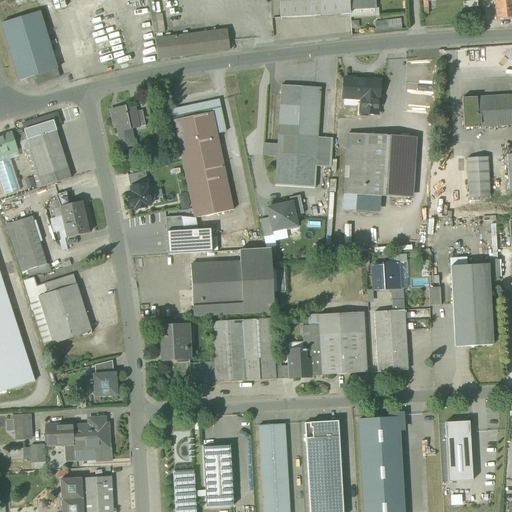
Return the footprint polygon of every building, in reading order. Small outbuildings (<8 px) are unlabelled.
[(64,0),(50,0),(52,9),(66,6),(64,0)] [(349,10),(348,0),(278,0),(280,18),(350,14),(349,10)] [(374,16),(374,8),(375,8),(374,0),(348,0),(349,10),(350,14),(350,17),(374,16)] [(422,0),(424,15),(431,15),(431,8),(435,8),(434,0),(422,0)] [(511,0),(494,0),(496,20),(511,18),(511,0)] [(57,69),(39,12),(1,24),(19,81),(36,76),(38,84),(59,77),(57,69)] [(400,19),(386,20),(387,30),(401,29),(400,19)] [(375,31),(387,30),(386,20),(374,22),(375,31)] [(155,39),(157,60),(158,60),(158,59),(230,50),(227,30),(155,39)] [(360,114),(377,115),(379,81),(351,79),(349,99),(361,100),(365,100),(365,107),(361,106),(360,114)] [(281,85),(277,146),(263,145),(262,155),(276,156),(275,186),(314,189),(316,167),(315,167),(316,159),(318,138),(321,88),(281,85)] [(511,95),(476,97),(478,128),(511,125),(511,95)] [(461,98),(463,129),(478,128),(476,97),(461,98)] [(173,121),(194,218),(195,218),(233,210),(217,135),(226,133),(219,100),(171,110),(173,121)] [(118,128),(123,148),(136,145),(135,139),(133,140),(129,125),(137,123),(138,127),(139,127),(135,112),(134,107),(126,109),(125,106),(117,108),(118,111),(111,112),(114,125),(118,128)] [(135,112),(139,127),(145,125),(142,110),(135,112)] [(23,127),(24,130),(53,121),(55,126),(61,124),(58,112),(26,122),(23,127)] [(68,169),(56,131),(55,126),(53,121),(24,130),(27,140),(30,148),(39,178),(68,169)] [(380,196),(407,198),(410,137),(348,134),(345,194),(356,195),(380,196)] [(0,153),(1,155),(16,151),(11,135),(0,138),(0,153)] [(316,167),(331,168),(332,139),(318,138),(316,159),(315,167),(316,167)] [(37,188),(42,187),(30,148),(25,150),(37,188)] [(0,153),(0,161),(10,158),(18,156),(16,151),(1,155),(0,153)] [(467,158),(469,198),(489,197),(487,157),(467,158)] [(10,158),(0,161),(0,179),(5,194),(20,189),(10,158)] [(39,178),(42,187),(70,178),(68,169),(39,178)] [(146,185),(148,184),(145,172),(128,175),(130,187),(145,184),(146,185)] [(146,189),(146,185),(145,184),(130,187),(130,190),(129,192),(126,193),(129,209),(134,208),(134,210),(146,207),(146,206),(151,205),(150,202),(151,201),(153,198),(152,194),(149,192),(148,192),(147,189),(146,189)] [(186,192),(177,194),(182,210),(190,208),(186,192)] [(380,196),(356,195),(355,211),(380,212),(380,196)] [(294,216),(303,214),(299,196),(289,198),(290,203),(291,203),(294,216)] [(54,200),(56,207),(57,207),(62,206),(62,205),(68,204),(66,197),(56,200),(54,200)] [(62,215),(64,221),(85,216),(81,200),(68,204),(62,205),(62,206),(64,214),(62,215)] [(291,203),(290,203),(267,208),(269,218),(272,231),(285,229),(296,226),(294,216),(291,203)] [(62,206),(57,207),(56,207),(52,208),(54,217),(62,215),(64,214),(62,206)] [(64,221),(62,215),(54,217),(50,218),(53,231),(54,231),(65,228),(64,221)] [(89,232),(85,216),(64,221),(65,228),(68,228),(70,236),(75,235),(89,232)] [(12,223),(27,270),(38,266),(45,264),(31,217),(12,223)] [(181,217),(165,218),(166,232),(184,231),(181,217)] [(194,218),(181,217),(184,231),(198,230),(195,218),(194,218)] [(263,237),(273,235),(272,231),(269,218),(260,220),(263,237)] [(27,270),(12,223),(6,225),(21,272),(21,271),(27,270)] [(70,236),(68,228),(65,228),(54,231),(56,239),(59,238),(63,237),(70,236)] [(166,232),(168,255),(211,252),(210,229),(198,230),(184,231),(166,232)] [(286,231),(285,229),(272,231),(273,235),(274,241),(287,238),(286,231)] [(63,237),(65,245),(66,244),(77,242),(75,235),(70,236),(63,237)] [(273,235),(263,237),(266,248),(276,246),(274,241),(273,235)] [(65,245),(63,237),(59,238),(61,249),(68,250),(66,244),(65,245)] [(240,262),(231,262),(190,265),(193,317),(259,314),(262,314),(262,319),(212,322),(214,362),(215,379),(215,383),(275,380),(275,379),(274,358),(272,319),(272,313),(274,313),(273,300),(273,292),(271,268),(270,249),(239,250),(240,262)] [(398,263),(406,263),(406,254),(393,255),(393,264),(398,263)] [(450,258),(450,267),(467,266),(466,257),(450,258)] [(45,264),(38,266),(40,273),(41,274),(51,271),(48,263),(45,264)] [(373,290),(373,292),(391,291),(400,291),(400,289),(398,263),(393,264),(382,264),(383,269),(371,269),(373,290)] [(406,263),(398,263),(400,289),(403,289),(408,289),(406,263)] [(450,267),(454,347),(492,345),(488,265),(467,266),(450,267)] [(38,266),(27,270),(29,276),(40,273),(38,266)] [(271,268),(273,292),(285,292),(284,267),(271,268)] [(48,293),(39,296),(29,299),(44,346),(53,343),(91,331),(76,284),(73,274),(45,283),(48,293)] [(35,284),(44,283),(43,275),(35,275),(35,284)] [(0,391),(33,381),(0,278),(0,391)] [(428,288),(429,306),(440,306),(439,288),(428,288)] [(391,291),(392,301),(404,300),(403,289),(400,289),(400,291),(391,291)] [(404,310),(404,300),(392,301),(392,311),(404,310)] [(374,312),(377,371),(408,370),(404,310),(392,311),(374,312)] [(320,349),(321,375),(322,375),(328,375),(329,375),(361,373),(359,333),(358,313),(318,315),(318,325),(319,335),(320,349)] [(318,325),(318,315),(307,316),(308,326),(318,325)] [(165,350),(166,361),(191,359),(190,348),(185,348),(185,336),(190,336),(189,324),(181,325),(161,326),(159,326),(160,350),(165,350)] [(302,343),(303,350),(320,349),(319,335),(318,325),(308,326),(301,326),(302,343)] [(291,366),(292,378),(302,378),(302,377),(310,376),(322,376),(322,375),(321,375),(320,349),(303,350),(288,351),(289,362),(291,362),(291,366)] [(291,366),(281,366),(280,363),(275,358),(274,358),(275,379),(281,379),(292,378),(291,366)] [(94,366),(95,375),(113,374),(112,361),(94,366)] [(188,369),(189,384),(197,384),(204,383),(204,379),(215,379),(214,362),(204,363),(204,368),(202,368),(196,368),(188,369)] [(93,376),(95,397),(116,395),(114,374),(113,374),(95,375),(93,376)] [(31,413),(22,414),(23,439),(32,439),(31,413)] [(23,439),(22,414),(13,414),(14,419),(6,419),(6,431),(14,430),(15,439),(23,439)] [(105,426),(105,418),(88,419),(88,425),(74,426),(75,443),(75,446),(76,461),(112,459),(111,451),(107,451),(107,448),(109,448),(108,426),(105,426)] [(403,511),(398,418),(358,420),(363,511),(403,511)] [(305,423),(305,439),(338,437),(338,421),(305,423)] [(445,435),(469,434),(469,422),(444,423),(445,435)] [(258,426),(263,511),(289,511),(284,424),(258,426)] [(49,444),(75,443),(74,426),(72,426),(48,427),(49,444)] [(469,434),(445,435),(448,482),(472,481),(469,434)] [(342,511),(338,437),(305,439),(309,511),(342,511)] [(43,445),(31,446),(31,447),(31,458),(32,463),(44,462),(43,445)] [(76,461),(75,446),(65,446),(66,462),(76,461)] [(202,448),(206,508),(233,506),(230,446),(202,448)] [(31,458),(31,447),(23,447),(24,459),(31,458)] [(173,472),(174,511),(195,511),(194,471),(173,472)] [(115,511),(115,509),(113,509),(111,477),(81,479),(82,511),(115,511)] [(60,480),(61,511),(82,511),(81,479),(60,480)] [(489,511),(489,496),(452,498),(453,511),(489,511)]
